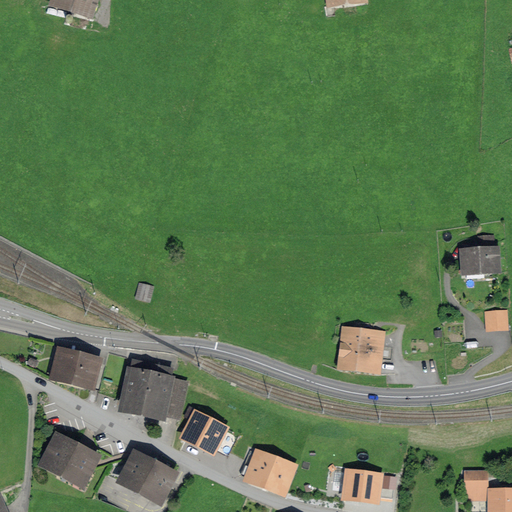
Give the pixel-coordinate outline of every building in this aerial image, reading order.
[(55,0),(55,3),(74,9),(76,0),(55,0)] [(76,0),(74,9),(93,15),(97,0),(76,0)] [(369,4),(368,0),(325,0),(326,9),(369,4)] [(497,275),(496,252),(495,252),(494,237),(480,238),(481,253),(466,254),(467,273),(485,272),(485,276),(497,275)] [(150,301),(154,286),(142,283),(138,298),(150,301)] [(509,331),(508,310),(484,311),(486,332),(509,331)] [(387,334),(387,327),(364,325),(363,334),(348,333),(347,345),(344,344),(343,351),(346,351),(345,367),(378,370),(379,351),(380,351),(382,334),(387,334)] [(443,337),(443,330),(435,331),(435,338),(443,337)] [(100,389),(106,365),(61,354),(55,377),(100,389)] [(187,384),(170,380),(172,371),(133,363),(124,410),(162,418),(162,417),(179,420),(187,384)] [(195,415),(184,435),(215,451),(217,447),(230,453),(238,437),(195,415)] [(80,483),(91,463),(84,460),(87,455),(60,441),(47,465),(80,483)] [(282,492),(292,468),(259,455),(251,451),(241,476),(282,492)] [(158,500),(171,476),(144,462),(141,466),(135,463),(124,483),(158,500)] [(345,468),(341,500),(380,505),(384,473),(345,468)] [(487,486),(487,472),(465,473),(465,500),(487,500),(487,486)] [(511,511),(511,492),(510,492),(510,490),(502,490),(502,492),(492,493),(492,511),(511,511)]
